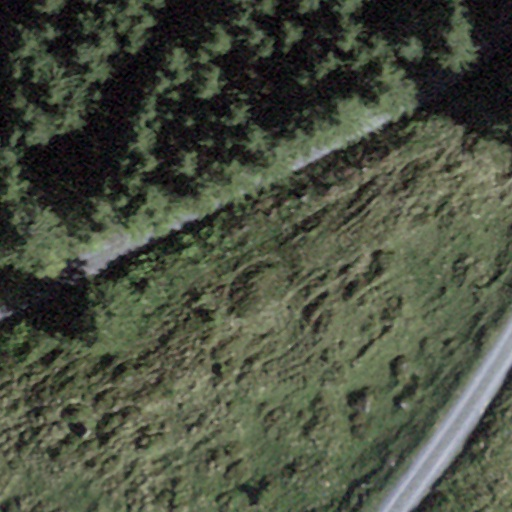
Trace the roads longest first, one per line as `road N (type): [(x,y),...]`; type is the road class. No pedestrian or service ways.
road 1 (track): [(511,19),(395,106),(0,305)]
road 2 (track): [(401,511),(511,353)]
